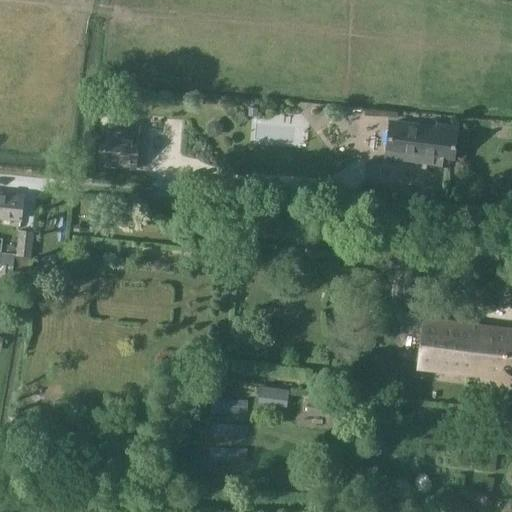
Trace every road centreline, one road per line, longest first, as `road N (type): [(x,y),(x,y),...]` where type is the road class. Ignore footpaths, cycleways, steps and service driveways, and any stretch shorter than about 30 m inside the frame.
road 1 (residential): [(511,230),(122,190)]
road 2 (track): [(122,190),(0,178)]
